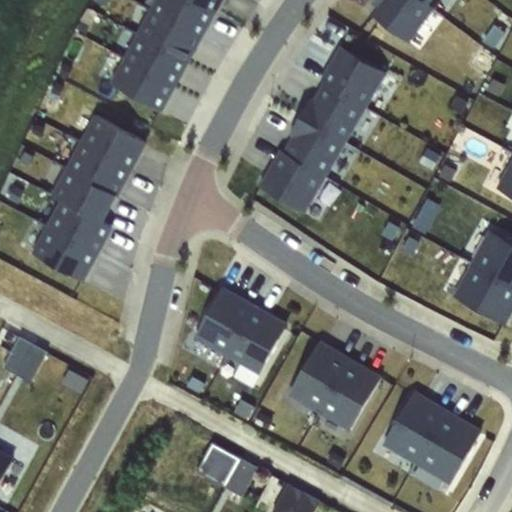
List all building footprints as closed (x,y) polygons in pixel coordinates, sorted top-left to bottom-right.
[(154,0),(150,9),(199,36),(213,11),(192,0),(154,0)] [(192,0),(213,11),(218,0),(192,0)] [(380,0),(373,10),(416,41),(445,0),(380,0)] [(137,33),(186,60),(199,36),(150,9),(137,33)] [(124,57),(173,85),(186,60),(137,33),(124,57)] [(315,208),(394,66),(345,39),(266,181),(315,208)] [(173,85),(124,57),(110,82),(160,109),(173,85)] [(85,144),(130,168),(145,141),(100,116),(85,144)] [(71,169),(116,193),(130,168),(85,144),(71,169)] [(116,193),(71,169),(57,195),(63,199),(101,220),(116,193)] [(101,220),(63,199),(33,253),(81,279),(110,225),(101,220)] [(473,260),(511,281),(511,242),(489,230),(473,260)] [(511,310),(511,281),(473,260),(456,292),(508,319),(511,310)] [(229,352),(256,305),(241,297),(238,301),(220,291),(196,333),(229,352)] [(256,305),(229,352),(261,371),(286,328),(267,317),(269,313),(256,305)] [(23,334),(7,364),(36,379),(53,349),(23,334)] [(320,411),(349,361),(320,344),(290,394),(320,411)] [(349,361),(320,411),(350,429),(380,379),(349,361)] [(415,458),(445,408),(416,391),(386,441),(415,458)] [(445,408),(415,458),(446,476),(475,426),(445,408)] [(0,485),(15,459),(0,450),(0,485)] [(230,484),(248,493),(263,464),(245,455),(230,484)] [(278,511),(317,511),(323,494),(288,483),(278,511)]
